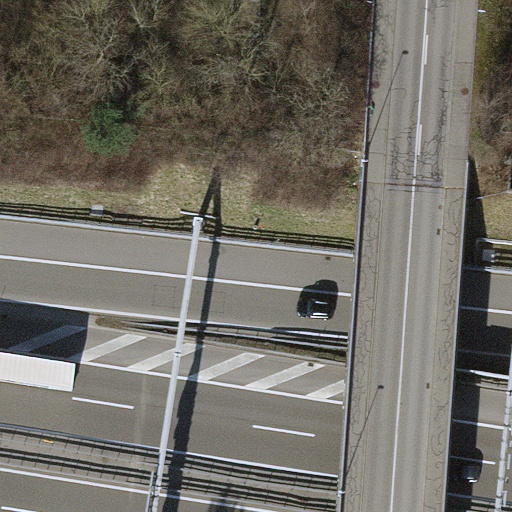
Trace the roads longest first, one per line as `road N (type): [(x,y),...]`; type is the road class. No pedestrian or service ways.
road 1 (motorway): [(511,465),(0,387)]
road 2 (motorway): [(511,334),(0,277)]
road 3 (tertiary): [(428,0),(393,511)]
